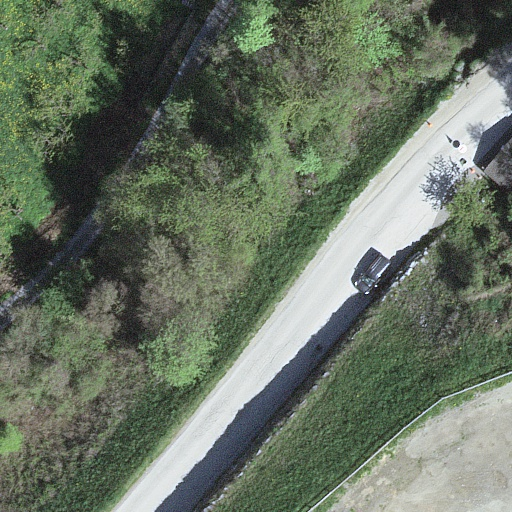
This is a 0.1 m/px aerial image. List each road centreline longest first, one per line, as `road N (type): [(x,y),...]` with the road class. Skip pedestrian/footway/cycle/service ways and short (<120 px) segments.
road 1 (track): [(511,101),(145,511)]
road 2 (track): [(247,0),(142,180),(74,269),(0,329)]
